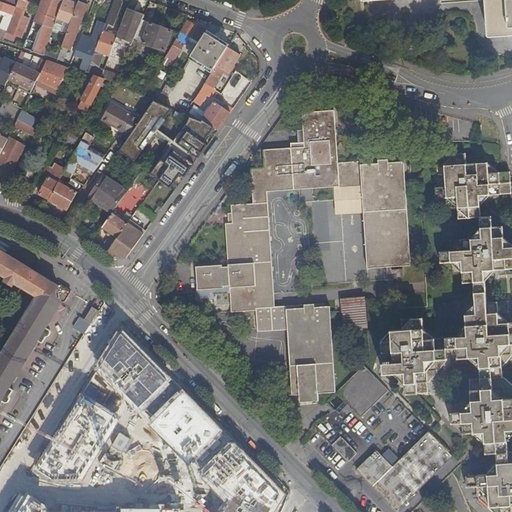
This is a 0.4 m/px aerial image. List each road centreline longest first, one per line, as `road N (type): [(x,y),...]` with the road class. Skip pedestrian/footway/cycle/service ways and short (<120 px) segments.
road 1 (residential): [(284,64),(246,132),(124,299)]
road 2 (secondary): [(124,299),(315,495)]
road 3 (residential): [(124,299),(0,495)]
road 4 (residential): [(493,95),(445,93),(312,55)]
road 5 (secondary): [(20,222),(124,299)]
